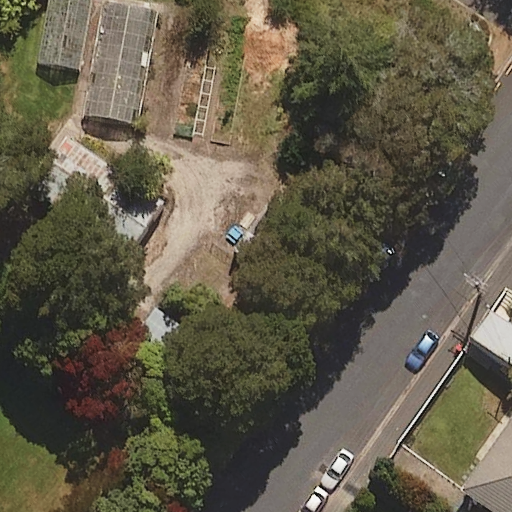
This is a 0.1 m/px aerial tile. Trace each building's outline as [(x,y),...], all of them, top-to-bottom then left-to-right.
[(91,8),(62,0),(42,0),(24,70),(71,83),(91,8)] [(156,19),(104,10),(85,121),(137,130),(156,19)] [(113,167),(64,139),(43,175),(92,203),(113,167)] [(135,260),(168,206),(142,190),(109,245),(135,260)] [(296,217),(271,202),(231,265),(255,281),(296,217)] [(511,326),(497,315),(474,346),(511,375),(511,326)] [(200,346),(159,318),(137,350),(178,378),(200,346)] [(511,511),(511,435),(465,498),(484,511),(511,511)]
